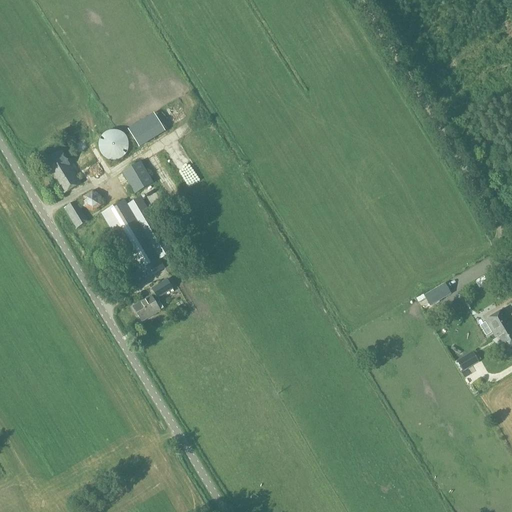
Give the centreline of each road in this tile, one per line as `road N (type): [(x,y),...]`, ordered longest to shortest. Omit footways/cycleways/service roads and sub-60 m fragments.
road 1 (unclassified): [(225,511),(0,140)]
road 2 (unclassified): [(362,0),(511,247)]
